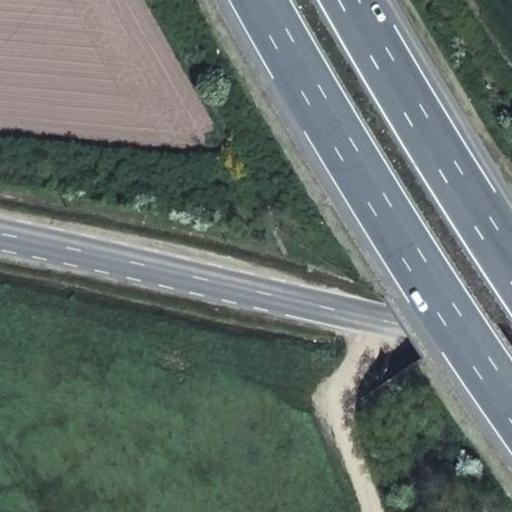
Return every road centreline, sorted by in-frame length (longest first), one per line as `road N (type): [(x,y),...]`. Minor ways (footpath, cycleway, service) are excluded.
road 1 (secondary): [(0,235),(511,354)]
road 2 (motorway): [(262,0),(343,149),(511,404)]
road 3 (motorway): [(511,260),(352,0)]
